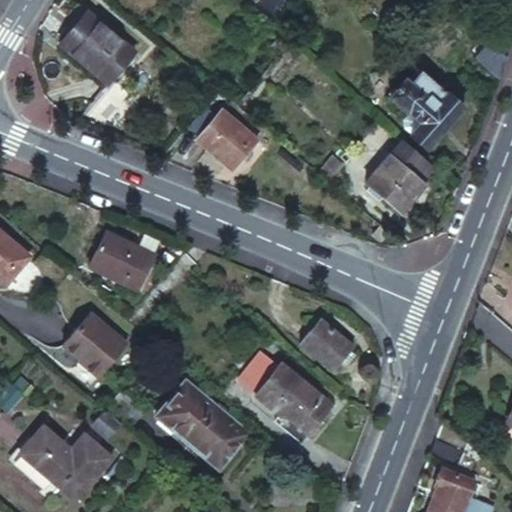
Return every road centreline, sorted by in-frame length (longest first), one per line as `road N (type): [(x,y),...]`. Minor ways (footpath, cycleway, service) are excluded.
road 1 (unclassified): [(444,316),(0,128)]
road 2 (secondary): [(365,511),(444,316)]
road 3 (secondary): [(444,316),(511,128)]
